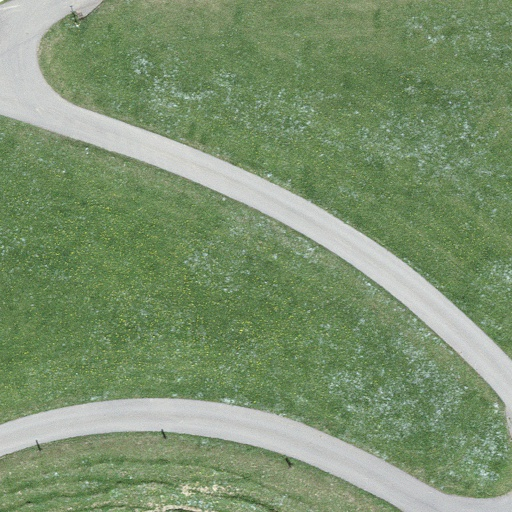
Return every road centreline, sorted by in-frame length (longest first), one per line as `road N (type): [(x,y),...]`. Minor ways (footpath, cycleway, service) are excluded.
road 1 (track): [(1,48),(6,72),(24,93),(236,177),(318,220),(447,320),(511,394)]
road 2 (track): [(447,511),(281,432),(179,413),(83,416),(0,436)]
